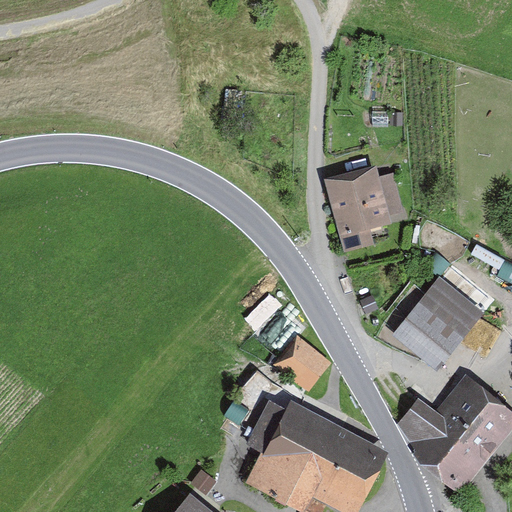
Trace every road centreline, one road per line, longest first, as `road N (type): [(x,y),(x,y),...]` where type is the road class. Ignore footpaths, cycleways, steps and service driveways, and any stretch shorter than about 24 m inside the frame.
road 1 (tertiary): [(319,308),(255,222),(169,168),(78,149),(0,158)]
road 2 (residential): [(319,308),(319,50),(303,0)]
road 3 (tertiary): [(421,511),(414,480),(319,308)]
road 4 (residential): [(116,0),(0,34)]
